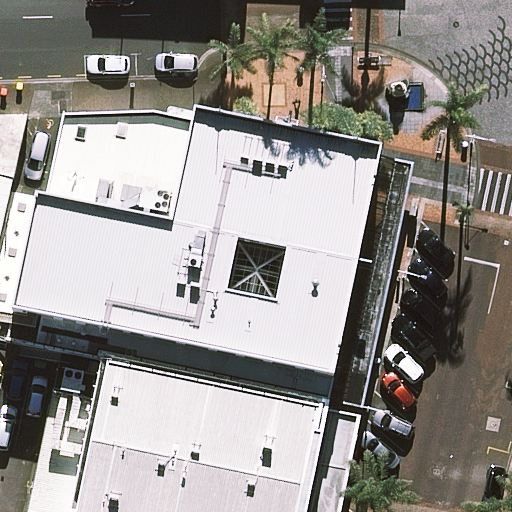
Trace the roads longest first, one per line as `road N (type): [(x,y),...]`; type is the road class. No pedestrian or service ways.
road 1 (unclassified): [(511,6),(0,21)]
road 2 (unclassified): [(435,511),(511,215)]
